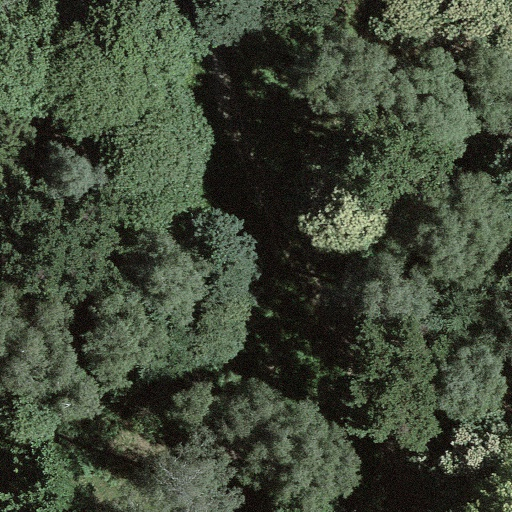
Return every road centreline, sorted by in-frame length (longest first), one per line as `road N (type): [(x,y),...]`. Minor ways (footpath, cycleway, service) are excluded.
road 1 (track): [(195,0),(245,153),(414,511)]
road 2 (track): [(278,224),(496,389),(511,413)]
